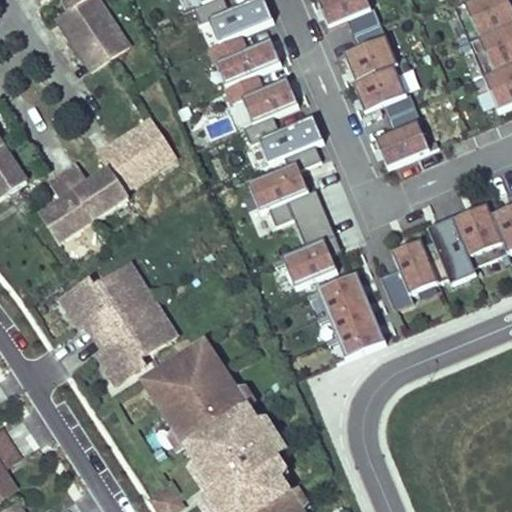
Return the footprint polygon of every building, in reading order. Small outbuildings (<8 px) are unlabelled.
[(72,45),(92,75),(110,63),(130,50),(106,14),(103,17),(93,1),(94,0),(38,0),(42,5),(48,0),(65,0),(74,12),(65,18),(79,40),(72,45)] [(94,0),(93,1),(103,17),(106,14),(97,0),(94,0)] [(225,0),(199,0),(203,9),(222,1),(225,0)] [(372,13),(366,0),(329,0),(322,3),(321,2),(318,3),(330,31),(347,24),(372,13)] [(508,32),(494,0),(487,0),(456,14),(470,48),(508,32)] [(229,17),(222,1),(203,9),(193,13),(200,29),(229,17)] [(264,30),(254,6),(229,17),(200,29),(210,52),(239,40),(264,30)] [(372,13),(347,24),(354,40),(382,28),(375,12),(372,13)] [(65,18),(58,23),(72,45),(79,40),(65,18)] [(382,28),(354,40),(359,53),(387,41),(382,28)] [(511,70),(511,40),(508,32),(470,48),(485,82),(511,70)] [(246,56),(239,40),(210,52),(216,68),(246,56)] [(399,70),(387,41),(359,53),(345,59),(357,88),(396,71),(399,70)] [(281,69),(271,45),(246,56),(216,68),(226,92),(256,80),(281,69)] [(511,70),(485,82),(500,116),(511,110),(511,70)] [(408,99),(396,71),(357,88),(353,89),(365,117),(383,109),(408,99)] [(262,95),(256,80),(226,92),(233,107),(242,103),(262,95)] [(298,111),(287,84),(262,95),(242,103),(253,130),(274,121),(298,111)] [(408,99),(383,109),(389,123),(416,112),(410,98),(408,99)] [(422,126),(416,112),(389,123),(395,137),(419,127),(422,126)] [(280,137),(274,121),(253,130),(244,134),(251,150),(260,146),(280,137)] [(151,124),(129,138),(134,145),(155,131),(151,124)] [(314,150),(304,127),(280,137),(260,146),(270,169),(284,163),(314,150)] [(395,137),(377,144),(389,173),(431,156),(419,127),(395,137)] [(41,219),(59,247),(95,224),(129,202),(125,195),(160,172),(158,169),(174,159),(155,131),(134,145),(129,138),(99,158),(109,174),(89,187),(77,168),(49,186),(62,205),(41,219)] [(0,202),(27,185),(0,143),(0,202)] [(320,165),(314,150),(284,163),(287,171),(248,188),(261,219),(270,215),(276,231),(294,224),(306,253),(283,262),(295,292),(336,275),(330,260),(342,255),(316,195),(300,202),(290,178),(320,165)] [(174,159),(158,169),(160,172),(176,162),(174,159)] [(10,201),(21,216),(30,210),(19,195),(10,201)] [(511,199),(507,201),(511,212),(492,220),(508,258),(511,256),(511,199)] [(508,258),(492,220),(488,209),(468,217),(473,228),(457,234),(474,273),(508,258)] [(474,273),(457,234),(442,240),(443,243),(423,251),(438,287),(474,273)] [(423,251),(421,245),(391,257),(398,274),(380,281),(394,314),(413,306),(410,299),(438,287),(423,251)] [(177,340),(131,269),(106,286),(114,299),(103,306),(95,293),(90,286),(62,304),(80,333),(87,329),(104,357),(98,361),(117,389),(146,371),(141,364),(133,351),(144,344),(152,357),(177,340)] [(367,302),(357,279),(317,295),(327,319),(367,302)] [(114,299),(106,286),(95,293),(103,306),(114,299)] [(376,325),(367,302),(327,319),(336,341),(376,325)] [(386,349),(376,325),(336,341),(346,365),(386,349)] [(152,357),(144,344),(133,351),(141,364),(152,357)] [(298,511),(269,467),(262,471),(253,458),(270,447),(222,372),(218,374),(202,349),(151,382),(168,407),(160,412),(204,479),(206,482),(208,483),(210,484),(212,485),(214,485),(216,485),(219,485),(224,494),(216,499),(207,505),(212,511),(298,511)] [(0,435),(0,504),(12,496),(0,477),(0,474),(18,463),(0,435)] [(279,461),(270,447),(253,458),(262,471),(269,467),(279,461)] [(224,494),(219,485),(216,485),(214,485),(212,485),(210,484),(208,483),(206,482),(204,479),(216,499),(224,494)] [(180,511),(183,511),(171,492),(165,496),(174,511),(180,511)] [(174,511),(165,496),(152,504),(156,511),(174,511)]
